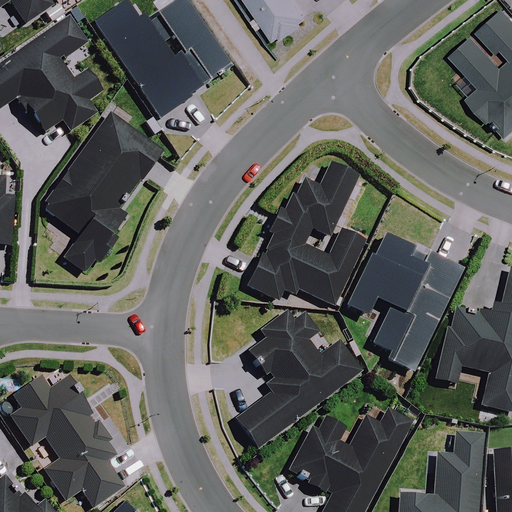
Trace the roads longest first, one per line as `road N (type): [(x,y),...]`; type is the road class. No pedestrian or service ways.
road 1 (residential): [(159,330),(175,256),(212,195),(286,107),(332,70)]
road 2 (residential): [(332,70),(407,143),(511,204)]
road 3 (residential): [(217,511),(177,439),(161,384),(159,330)]
road 4 (residential): [(159,330),(0,325)]
road 5 (residential): [(332,70),(432,0)]
